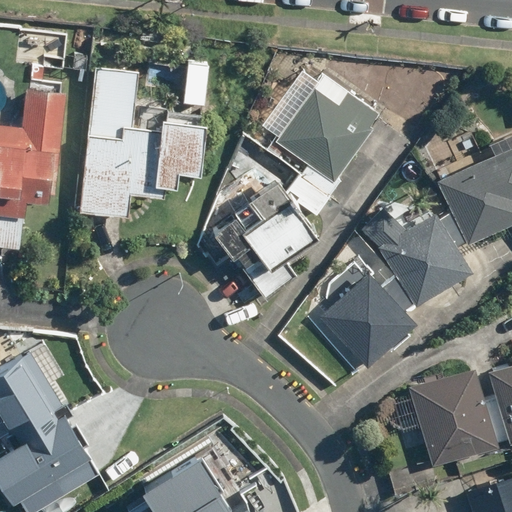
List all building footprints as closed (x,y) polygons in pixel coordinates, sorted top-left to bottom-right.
[(208,57),(189,55),(185,99),(205,101),(208,57)] [(24,121),(0,119),(0,242),(22,244),(25,194),(50,196),(53,152),(61,152),(66,84),(46,83),(47,64),(28,63),(24,121)] [(138,66),(93,63),(80,212),(129,216),(131,192),(163,194),(164,183),(177,185),(178,168),(202,170),(207,116),(163,112),(162,125),(133,122),(138,66)] [(380,110),(322,70),(276,136),(307,158),(287,187),(319,209),(341,177),(336,174),(380,110)] [(511,140),(435,175),(464,239),(511,217),(511,140)] [(316,230),(275,175),(212,222),(266,294),(298,270),(285,253),(316,230)] [(382,201),(359,227),(379,242),(417,302),(472,267),(434,207),(405,225),(382,201)] [(370,267),(320,312),(368,365),(418,320),(370,267)] [(0,436),(0,480),(12,501),(52,478),(61,493),(99,471),(61,404),(66,401),(53,379),(65,372),(47,341),(0,367),(0,408),(12,429),(0,436)] [(511,353),(488,360),(509,438),(511,436),(511,353)] [(474,360),(410,380),(436,462),(499,442),(474,360)] [(222,420),(203,439),(265,501),(285,482),(222,420)] [(252,511),(245,500),(234,507),(198,447),(143,479),(163,511),(252,511)] [(473,511),(511,511),(511,471),(466,485),(473,511)]
